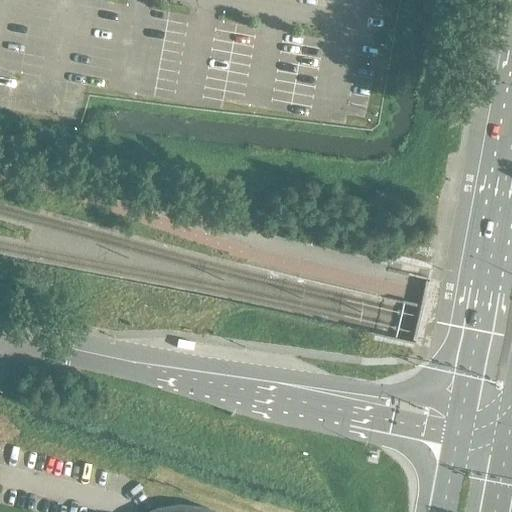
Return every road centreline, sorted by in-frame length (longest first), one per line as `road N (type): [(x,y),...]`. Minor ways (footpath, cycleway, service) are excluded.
road 1 (unclassified): [(454,425),(0,335)]
road 2 (secondary): [(511,134),(454,425)]
